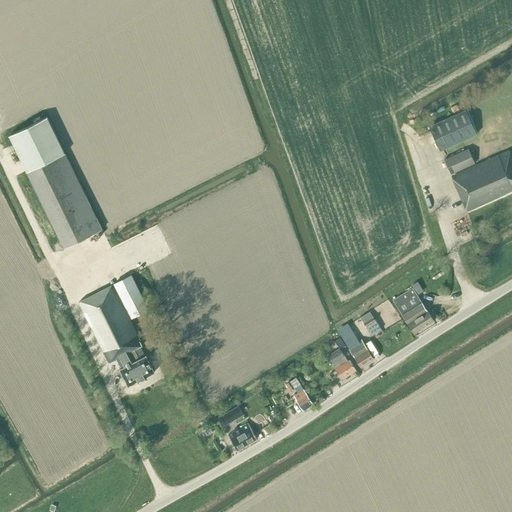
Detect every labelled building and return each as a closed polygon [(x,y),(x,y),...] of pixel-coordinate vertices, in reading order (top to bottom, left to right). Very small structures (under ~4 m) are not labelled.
[(439,151),(440,151),(476,134),(465,110),(429,127),(439,151)] [(101,229),(64,153),(46,117),(9,135),(64,248),(101,229)] [(511,158),(508,150),(456,174),(455,172),(474,163),(468,149),(444,160),(450,174),(452,173),(453,175),(451,176),(466,211),(511,190),(511,158)] [(118,293),(128,311),(131,318),(148,309),(131,276),(114,284),(115,287),(113,288),(112,285),(78,302),(108,363),(116,359),(121,369),(119,369),(128,385),(137,380),(138,382),(145,378),(144,377),(154,372),(145,356),(140,347),(141,346),(139,342),(140,342),(116,294),(118,293)] [(414,334),(434,321),(413,289),(394,300),(396,304),(395,305),(414,334)] [(370,311),(360,318),(363,323),(373,317),(370,311)] [(373,317),(363,323),(366,327),(366,328),(376,321),(373,317)] [(376,321),(366,328),(372,336),(378,332),(382,330),(376,321)] [(358,342),(350,330),(351,329),(348,325),(338,332),(360,367),(373,359),(361,340),(358,342)] [(341,379),(355,370),(349,360),(347,361),(340,350),(346,346),(341,337),(334,341),(339,349),(327,356),(335,369),(341,379)] [(291,381),(285,385),(290,392),(296,388),(300,385),(296,378),(291,381)] [(312,404),(313,404),(306,393),(305,394),(303,390),(294,396),(296,400),(303,410),(312,404)] [(223,426),(243,414),(238,406),(218,417),(223,426)] [(236,451),(256,439),(248,424),(237,430),(236,428),(233,429),(235,431),(228,436),(236,451)]
